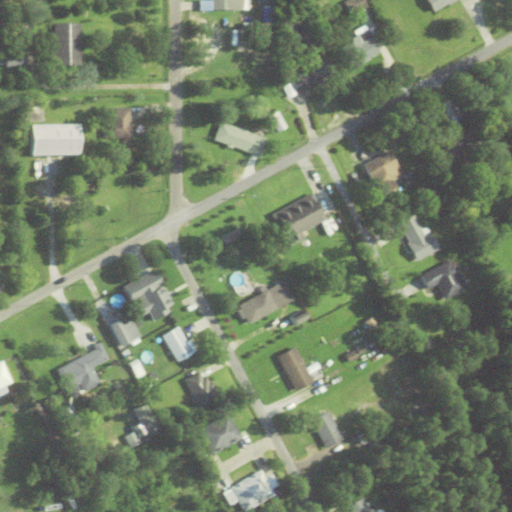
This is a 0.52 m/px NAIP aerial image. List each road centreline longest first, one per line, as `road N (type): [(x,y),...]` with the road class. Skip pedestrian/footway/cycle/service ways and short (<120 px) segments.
road 1 (residential): [(0,317),(511,40)]
road 2 (residential): [(511,511),(316,146)]
road 3 (residential): [(314,511),(164,229)]
road 4 (residential): [(282,511),(511,391)]
road 5 (residential): [(176,0),(178,220)]
